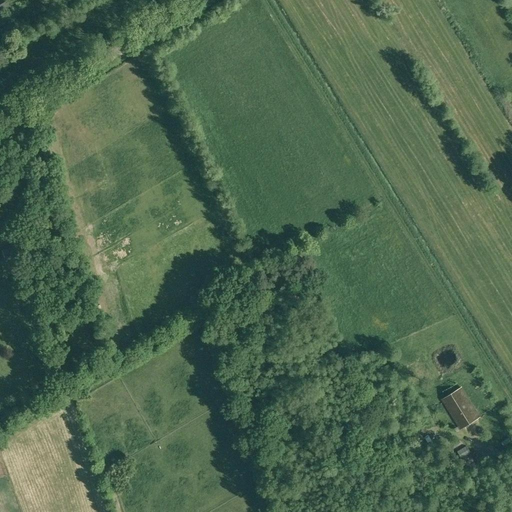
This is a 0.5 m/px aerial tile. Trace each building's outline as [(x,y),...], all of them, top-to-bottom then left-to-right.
[(0,0),(0,10),(9,6),(5,0),(0,0)] [(6,264),(20,259),(16,245),(1,250),(6,264)] [(427,362),(407,369),(413,389),(434,382),(427,362)] [(480,417),(462,387),(441,400),(459,430),(480,417)] [(429,447),(439,443),(433,432),(424,436),(429,447)] [(466,446),(457,451),(462,459),(470,453),(466,446)]
